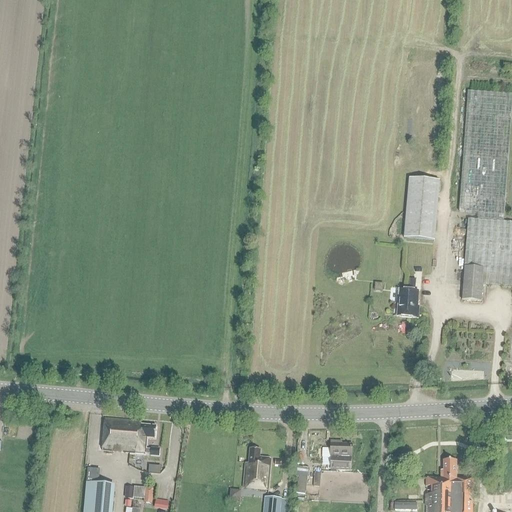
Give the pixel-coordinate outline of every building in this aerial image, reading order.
[(478,214),(478,221),(468,220),(462,300),(481,302),(482,286),(511,287),(511,223),(503,222),(511,103),(511,95),(467,92),(459,212),(478,214)] [(437,161),(437,142),(427,142),(427,160),(437,161)] [(413,219),(405,218),(404,239),(419,240),(419,230),(412,229),(413,219)] [(399,290),(397,317),(417,319),(418,307),(417,307),(418,292),(399,290)] [(104,419),(102,451),(145,455),(145,454),(150,454),(150,455),(158,456),(159,450),(151,449),(151,450),(146,450),(146,438),(155,439),(156,427),(141,426),(141,422),(104,419)] [(340,456),(351,457),(352,445),(341,444),(341,442),(331,441),(330,457),(330,470),(350,471),(351,458),(340,458),(340,456)] [(245,463),(243,488),(244,489),(244,490),(266,492),(267,491),(269,491),(272,459),(260,458),(261,449),(249,448),(247,464),(245,463)] [(160,461),(151,468),(156,474),(165,467),(160,461)] [(424,511),(471,511),(472,479),(456,479),(456,461),(443,461),(443,471),(440,471),(440,479),(426,479),(424,511)] [(296,468),(295,477),(299,477),(297,494),(305,495),(308,469),(296,468)] [(110,511),(113,486),(98,485),(99,470),(88,469),(83,511),(110,511)] [(144,504),(152,504),(154,490),(146,489),(144,504)] [(264,498),(263,511),(280,511),(281,499),(264,498)] [(153,508),(166,511),(168,503),(155,500),(153,508)] [(393,510),(417,511),(417,503),(393,503),(393,510)]
